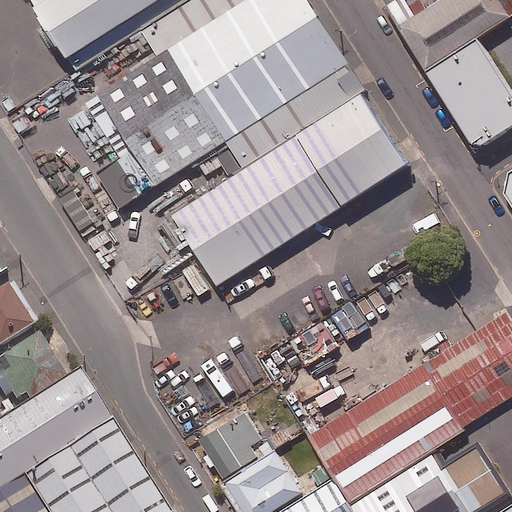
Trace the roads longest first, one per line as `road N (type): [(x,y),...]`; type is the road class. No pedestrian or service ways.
road 1 (unclassified): [(6,170),(202,511)]
road 2 (unclassified): [(350,0),(466,184)]
